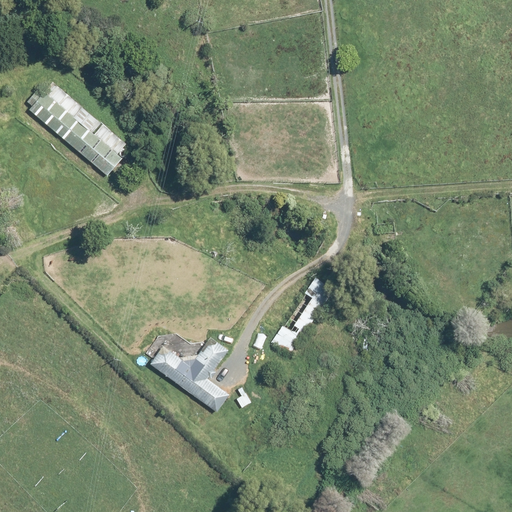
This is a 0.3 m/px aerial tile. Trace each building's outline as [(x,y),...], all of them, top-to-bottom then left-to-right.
[(138,149),(56,81),(44,96),(38,91),(30,100),(36,105),(30,112),(113,179),(138,149)] [(395,202),(373,202),(375,222),(397,220),(395,202)] [(353,205),(343,205),(341,227),(351,228),(353,205)] [(335,288),(317,276),(271,342),(289,355),(335,288)] [(163,344),(150,363),(219,412),(231,395),(209,379),(231,350),(216,339),(196,367),(163,344)]
